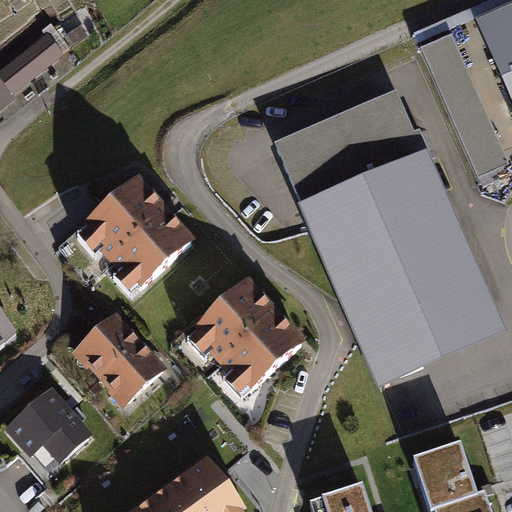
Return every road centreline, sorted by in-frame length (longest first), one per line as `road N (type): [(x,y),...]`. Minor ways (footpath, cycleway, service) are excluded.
road 1 (track): [(281,511),(336,342),(316,301),(259,259),(183,178),(177,156),(184,138),(481,0)]
road 2 (track): [(0,187),(35,220),(96,304),(0,385)]
road 3 (track): [(154,0),(0,125)]
